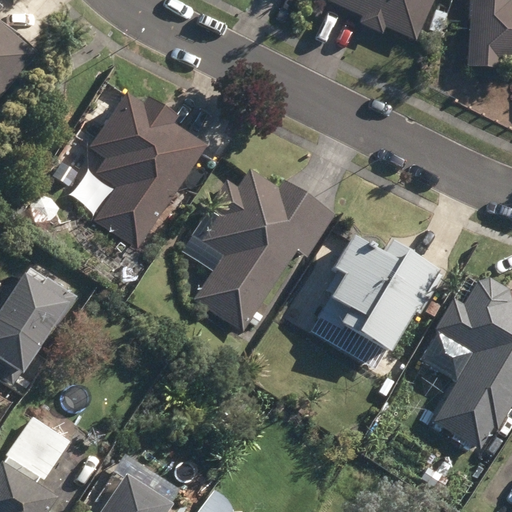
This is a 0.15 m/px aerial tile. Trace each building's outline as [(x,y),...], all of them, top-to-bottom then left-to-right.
[(382,27),(411,41),(430,0),(322,0),(358,16),(355,24),(378,35),(382,27)] [(511,0),(510,1),(510,0),(468,0),(464,69),(501,71),(501,67),(511,67),(511,0)] [(425,31),(437,36),(444,14),(432,10),(425,31)] [(0,102),(38,59),(0,26),(0,102)] [(97,224),(133,249),(199,150),(166,128),(168,125),(170,121),(139,101),(134,109),(118,99),(84,151),(100,162),(91,176),(111,189),(89,221),(96,226),(97,224)] [(191,301),(240,333),(293,252),(301,258),(329,216),(278,183),(273,191),(245,173),(232,193),(219,184),(201,211),(214,220),(198,245),(219,259),(191,301)] [(327,295),(313,318),(335,331),(337,327),(385,355),(409,315),(414,319),(438,277),(432,274),(404,258),(405,255),(384,244),(377,256),(347,239),(327,273),(331,276),(322,292),(323,293),(327,295)] [(0,302),(0,381),(9,388),(17,375),(20,377),(72,299),(43,279),(36,289),(17,277),(0,302)] [(506,293),(488,281),(475,284),(460,308),(450,301),(432,332),(472,356),(431,424),(478,452),(491,429),(495,432),(511,403),(511,305),(509,304),(506,293)] [(423,313),(432,318),(437,307),(428,302),(423,313)] [(39,481),(64,443),(27,418),(0,458),(0,511),(42,511),(50,502),(31,489),(34,484),(37,480),(39,481)] [(96,511),(164,511),(166,510),(119,479),(96,511)]
